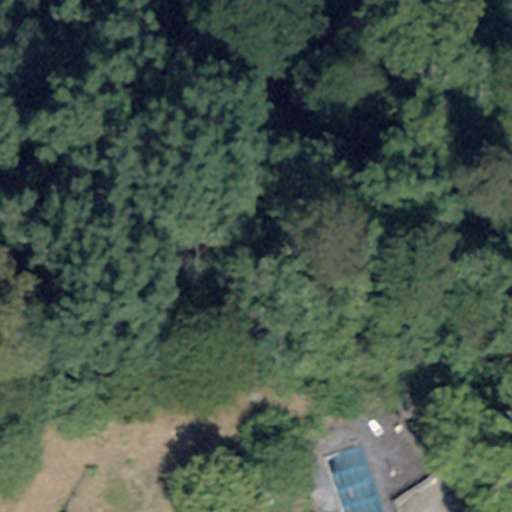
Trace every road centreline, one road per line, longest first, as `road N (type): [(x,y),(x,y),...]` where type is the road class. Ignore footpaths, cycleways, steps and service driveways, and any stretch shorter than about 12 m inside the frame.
road 1 (residential): [(72,0),(311,132),(412,208),(511,299)]
road 2 (residential): [(511,396),(442,511)]
